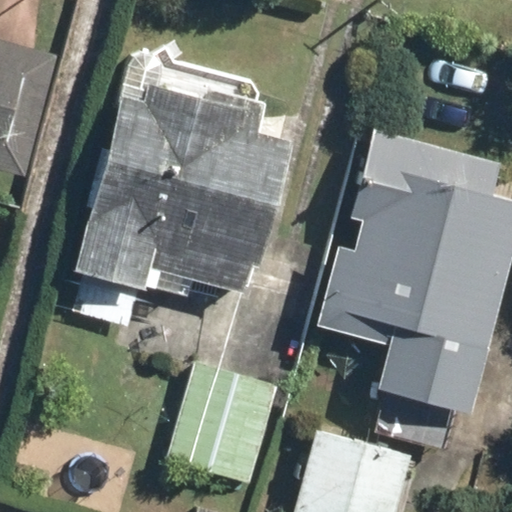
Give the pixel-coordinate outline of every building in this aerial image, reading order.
[(56,49),(0,34),(0,159),(25,166),(56,49)] [(289,103),(133,58),(85,261),(230,298),(289,103)] [(511,233),(511,156),(372,119),(317,327),(389,346),(380,380),(467,403),(511,233)] [(285,384),(199,356),(165,460),(251,488),(285,384)] [(134,452),(22,421),(6,478),(119,509),(134,452)] [(400,511),(414,462),(317,436),(296,511),(400,511)]
